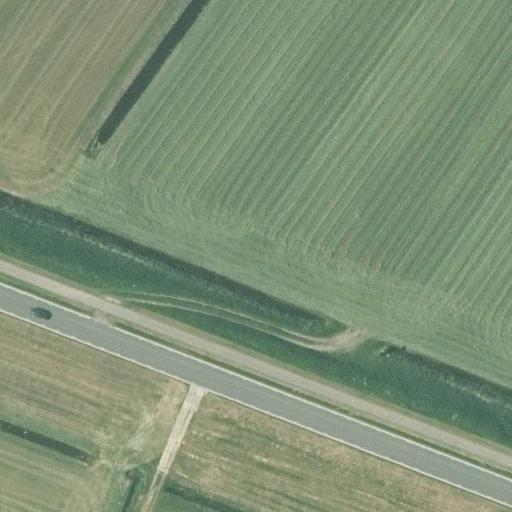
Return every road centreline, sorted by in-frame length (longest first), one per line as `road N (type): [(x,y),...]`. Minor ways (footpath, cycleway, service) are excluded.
road 1 (secondary): [(511,497),(0,300)]
road 2 (track): [(96,337),(111,304),(130,298),(210,311),(321,345),(350,338),(369,322)]
road 3 (track): [(144,510),(204,379)]
